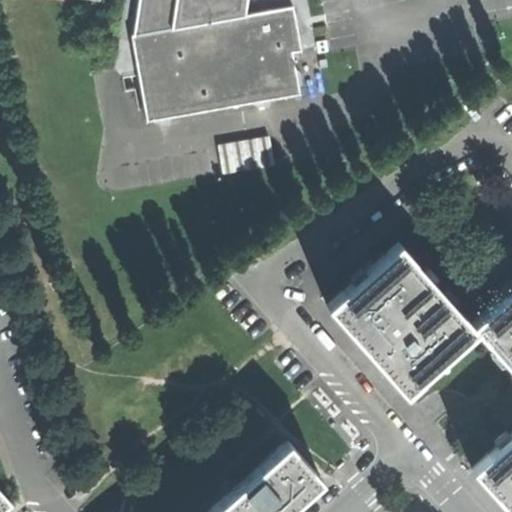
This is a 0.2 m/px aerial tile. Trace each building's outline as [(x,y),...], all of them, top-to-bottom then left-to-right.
[(133,0),(130,24),(144,110),(297,83),(289,41),(299,39),(291,0),(263,0),(243,3),(243,0),(133,0)] [(219,162),(270,153),(265,125),(214,134),(219,162)] [(399,241),(326,304),(371,351),(405,392),(474,327),(470,322),(399,241)] [(511,284),(470,322),(474,327),(511,368),(511,284)] [(511,511),(511,428),(470,466),(507,508),(510,511),(511,511)] [(207,510),(208,511),(279,511),(320,476),(287,439),(207,510)] [(0,508),(9,500),(0,489),(0,508)]
